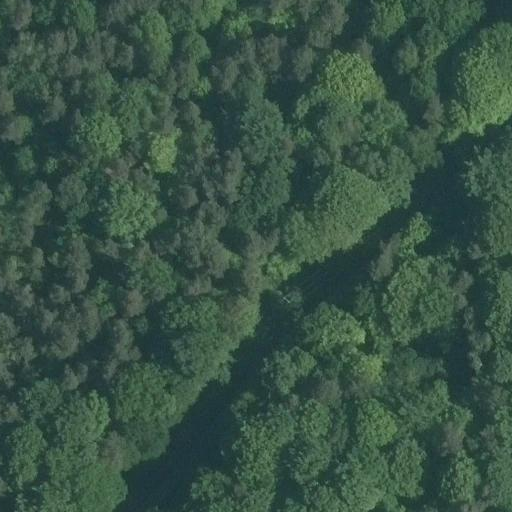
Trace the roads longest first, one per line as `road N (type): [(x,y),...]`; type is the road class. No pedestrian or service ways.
road 1 (unclassified): [(511,128),(292,332),(146,511)]
road 2 (track): [(292,332),(323,421),(401,511)]
